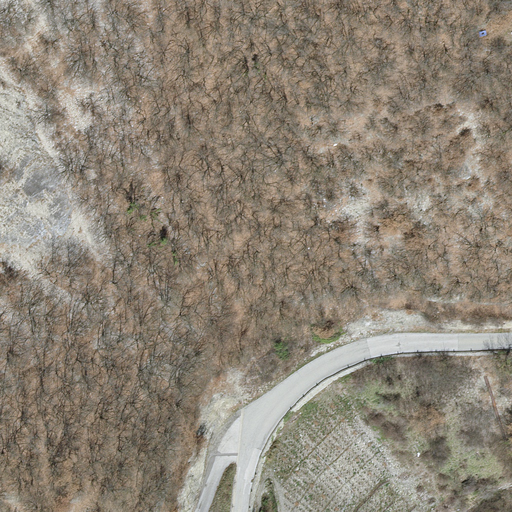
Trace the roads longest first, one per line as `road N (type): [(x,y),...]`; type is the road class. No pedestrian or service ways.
road 1 (unclassified): [(511,340),(363,354),(315,381),(289,416),(255,511)]
road 2 (track): [(289,416),(243,438),(211,511)]
